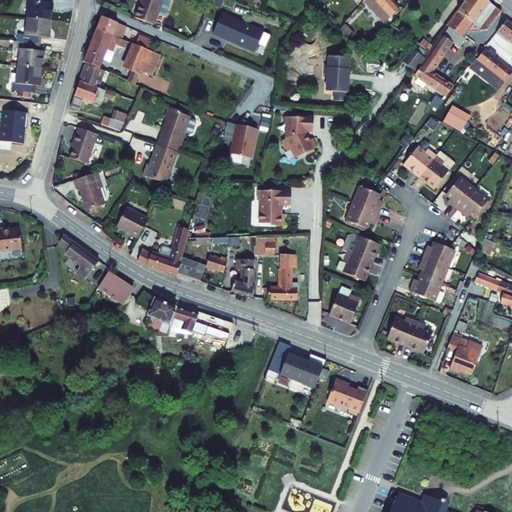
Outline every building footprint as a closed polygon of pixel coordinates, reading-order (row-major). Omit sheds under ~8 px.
[(33,0),(31,12),(50,15),(55,16),(57,0),(33,0)] [(139,0),(133,14),(152,22),(161,0),(139,0)] [(361,0),(359,3),(383,22),(397,5),(390,0),(361,0)] [(477,27),(470,22),(487,0),(462,0),(448,20),(445,23),(447,25),(460,35),(465,29),(482,31),(495,13),(499,7),(495,3),(477,27)] [(495,3),(490,0),(487,0),(470,22),(477,27),(495,3)] [(30,20),(27,36),(51,39),(53,23),(49,22),(50,15),(31,12),(25,11),(24,19),(30,20)] [(98,12),(93,25),(126,38),(128,32),(111,25),(114,18),(98,12)] [(220,15),(213,38),(257,52),(264,29),(220,15)] [(494,30),(497,33),(511,43),(511,25),(502,18),(494,30)] [(81,59),(82,60),(96,66),(107,37),(123,43),(126,38),(93,25),(81,59)] [(340,25),(335,31),(342,38),(348,31),(340,25)] [(411,75),(438,93),(445,83),(427,70),(449,40),(457,46),(463,37),(460,35),(447,25),(411,75)] [(139,31),(135,42),(147,47),(152,37),(139,31)] [(491,41),(511,55),(511,43),(497,33),(491,41)] [(18,50),(16,58),(38,61),(40,53),(48,55),(51,39),(27,36),(24,51),(18,50)] [(133,41),(123,65),(138,71),(139,69),(150,73),(158,52),(147,47),(135,42),(133,41)] [(412,70),(421,57),(408,47),(399,60),(412,70)] [(488,81),(482,89),(486,92),(495,86),(499,89),(511,73),(480,50),(473,60),(496,76),(491,83),(488,81)] [(344,93),(346,58),(325,57),(324,67),(321,67),(321,78),(324,78),(323,92),(331,93),(331,102),(342,102),(343,93),(344,93)] [(21,65),(18,84),(42,87),(45,68),(37,67),(38,61),(16,58),(15,65),(21,65)] [(82,60),(76,78),(95,85),(97,80),(102,68),(96,66),(82,60)] [(76,78),(68,104),(78,107),(81,96),(94,100),(100,87),(95,85),(76,78)] [(9,101),(8,107),(33,111),(34,105),(39,106),(42,87),(18,84),(15,102),(9,101)] [(431,106),(437,109),(441,100),(435,98),(431,106)] [(414,126),(429,106),(422,101),(407,121),(414,126)] [(162,122),(158,136),(178,143),(180,144),(185,130),(183,130),(188,113),(178,110),(178,108),(167,104),(163,117),(164,118),(166,118),(165,123),(162,122)] [(111,115),(125,120),(127,114),(113,109),(111,115)] [(125,120),(111,115),(105,113),(104,116),(101,122),(121,129),(125,120)] [(313,119),(298,118),(297,119),(284,119),(284,126),(286,126),(285,139),(285,140),(282,142),(287,153),(291,151),(295,160),(305,155),(308,156),(312,154),(313,151),(316,150),(312,140),(308,142),(306,138),(306,133),(312,133),(313,119)] [(460,124),(456,130),(463,135),(468,129),(460,124)] [(69,145),(66,154),(86,160),(96,131),(78,125),(72,146),(69,145)] [(234,127),(229,157),(249,161),(255,131),(234,127)] [(158,136),(156,142),(157,143),(176,149),(178,143),(158,136)] [(147,160),(144,170),(167,178),(176,149),(157,143),(151,161),(147,160)] [(416,150),(402,168),(418,179),(434,157),(426,151),(423,155),(416,150)] [(452,164),(437,154),(434,157),(442,163),(439,167),(447,172),(452,164)] [(442,163),(434,157),(418,179),(434,191),(447,172),(439,167),(442,163)] [(101,170),(96,171),(72,180),(75,188),(78,187),(86,210),(91,208),(93,212),(101,209),(100,205),(104,204),(99,187),(106,184),(108,182),(106,179),(104,178),(101,170)] [(459,178),(446,196),(455,201),(452,205),(458,210),(472,191),(467,186),(469,184),(459,178)] [(358,200),(355,207),(378,216),(382,207),(377,205),(381,195),(361,187),(356,199),(358,200)] [(274,193),(256,193),(256,203),(259,203),(259,226),(273,225),(275,228),(284,227),(283,216),(281,216),(281,207),(290,207),(289,192),(281,193),(281,191),(274,191),(274,193)] [(480,196),(472,191),(458,210),(469,218),(472,213),(479,218),(492,201),(481,193),(480,196)] [(119,229),(124,231),(131,211),(116,207),(109,228),(119,231),(119,229)] [(350,214),(346,225),(366,233),(370,223),(374,225),(378,216),(355,207),(352,215),(350,214)] [(123,233),(132,236),(138,214),(131,211),(124,231),(123,233)] [(177,273),(178,272),(182,258),(187,242),(194,217),(184,214),(183,214),(171,255),(142,245),(138,259),(145,263),(177,273)] [(0,245),(20,243),(18,223),(0,225),(0,245)] [(365,235),(366,233),(346,225),(344,227),(365,235)] [(87,271),(98,257),(60,229),(60,241),(69,248),(67,252),(73,256),(70,259),(78,265),(72,273),(79,278),(78,280),(86,286),(89,284),(91,285),(95,280),(92,278),(94,276),(87,271)] [(361,235),(360,239),(378,247),(380,243),(361,235)] [(347,238),(341,252),(346,254),(350,245),(354,247),(358,238),(354,236),(347,238)] [(477,237),(473,250),(485,255),(490,241),(477,237)] [(276,256),(276,238),(256,238),(255,256),(276,256)] [(350,245),(346,254),(371,264),(378,247),(360,239),(358,238),(354,247),(350,245)] [(213,248),(233,247),(233,240),(212,242),(213,248)] [(212,242),(192,242),(192,249),(206,249),(207,257),(213,256),(213,248),(212,242)] [(423,247),(419,258),(443,268),(445,261),(448,262),(452,252),(431,244),(429,249),(423,247)] [(298,279),(292,280),(292,265),(296,265),(296,252),(278,252),(278,286),(263,286),(263,298),(305,297),(305,286),(298,286),(298,279)] [(343,274),(364,282),(371,264),(346,254),(342,263),(346,265),(343,274)] [(208,266),(220,270),(222,264),(223,260),(213,256),(208,266)] [(201,280),(208,266),(182,258),(178,272),(201,280)] [(419,273),(418,277),(438,285),(442,276),(439,276),(443,268),(419,258),(414,270),(419,273)] [(232,292),(254,298),(255,274),(256,261),(236,259),(236,269),(243,270),(242,281),(236,279),(232,292)] [(469,260),(463,274),(471,277),(476,264),(469,260)] [(346,265),(342,263),(340,262),(336,271),(343,274),(346,265)] [(106,269),(97,285),(120,300),(127,289),(124,287),(126,284),(106,269)] [(475,275),(472,280),(482,284),(484,279),(475,275)] [(410,281),(406,290),(405,293),(428,302),(431,295),(434,296),(438,288),(438,285),(418,277),(416,283),(410,281)] [(494,282),(484,279),(482,284),(492,288),(494,282)] [(471,283),(491,290),(492,288),(482,284),(472,280),(471,283)] [(508,308),(511,309),(511,287),(497,283),(494,292),(500,294),(497,303),(509,306),(508,308)] [(155,296),(141,289),(136,300),(151,307),(147,316),(152,318),(153,326),(153,330),(159,331),(167,334),(169,330),(178,305),(162,299),(155,296)] [(334,296),(332,300),(325,317),(348,326),(358,301),(352,298),(348,296),(347,298),(346,302),(341,299),(334,296)] [(199,313),(178,305),(169,330),(173,332),(178,318),(185,321),(180,334),(190,338),(191,334),(199,313)] [(199,312),(199,313),(191,334),(198,337),(197,339),(202,342),(207,328),(228,335),(233,325),(233,324),(199,312)] [(391,320),(383,340),(402,347),(412,322),(401,317),(399,323),(391,320)] [(185,321),(178,318),(173,332),(180,334),(185,321)] [(423,326),(412,322),(402,347),(420,354),(428,334),(421,331),(423,326)] [(456,372),(469,377),(477,357),(479,352),(449,339),(444,351),(454,355),(447,372),(456,375),(456,372)] [(273,379),(308,391),(316,369),(280,357),(273,379)] [(350,393),(328,385),(321,405),(342,412),(341,416),(351,420),(361,393),(351,389),(350,393)] [(424,406),(421,415),(429,418),(432,410),(424,406)] [(393,494),(390,504),(403,509),(406,500),(393,494)] [(421,498),(418,505),(431,510),(432,508),(433,507),(436,505),(439,506),(421,498)] [(442,511),(443,510),(442,509),(439,506),(436,505),(433,507),(432,508),(431,510),(418,505),(406,500),(403,509),(390,504),(388,503),(384,511),(442,511)]
